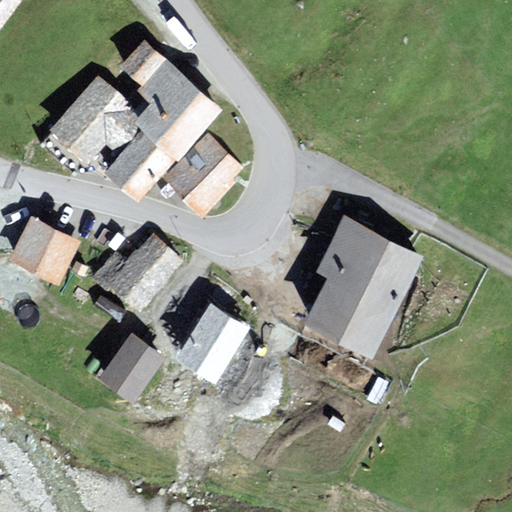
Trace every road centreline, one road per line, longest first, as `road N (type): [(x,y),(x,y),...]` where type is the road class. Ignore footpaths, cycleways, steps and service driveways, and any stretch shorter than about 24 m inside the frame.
road 1 (tertiary): [(175,0),(270,134),(276,169),(254,219),(215,234),(0,176)]
road 2 (track): [(276,169),(314,170),(511,263)]
